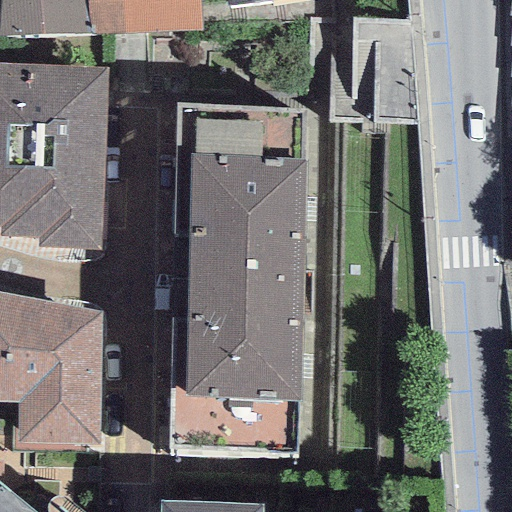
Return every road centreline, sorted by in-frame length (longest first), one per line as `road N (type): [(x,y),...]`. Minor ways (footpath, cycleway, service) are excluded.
road 1 (residential): [(485,511),(457,0)]
road 2 (residential): [(121,511),(126,291)]
road 3 (residential): [(126,291),(137,100)]
road 4 (residential): [(0,49),(137,100)]
road 5 (residential): [(126,291),(0,257)]
